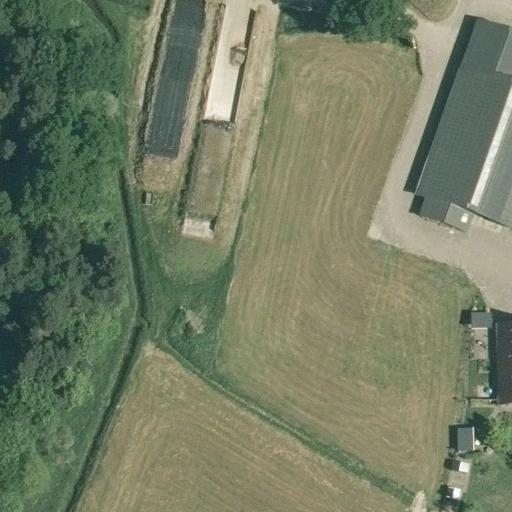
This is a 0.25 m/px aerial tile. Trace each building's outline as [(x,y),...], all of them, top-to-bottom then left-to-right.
[(464,233),(470,214),(511,229),(511,225),(511,34),(478,23),(462,68),(416,196),(426,199),(419,217),(464,233)] [(511,323),(496,324),(497,406),(511,405),(511,323)] [(471,429),(457,429),(457,451),(472,451),(471,429)] [(452,463),(450,472),(465,475),(467,466),(452,463)] [(448,488),(446,498),(457,501),(459,491),(448,488)]
